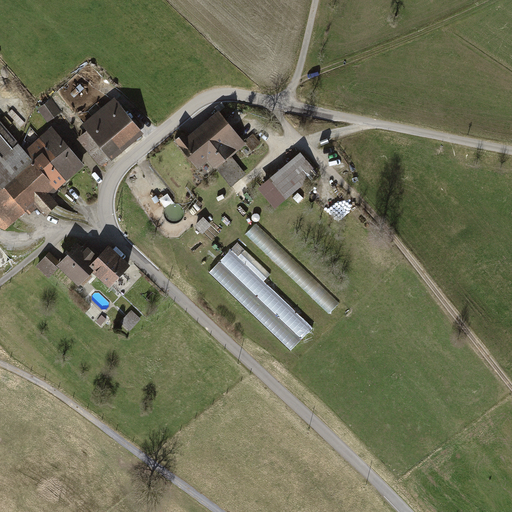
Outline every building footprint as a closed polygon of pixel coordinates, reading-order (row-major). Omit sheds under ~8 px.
[(78,136),(102,165),(144,131),(115,96),(82,123),(87,129),(78,136)] [(39,108),(48,121),(61,112),(51,99),(39,108)] [(184,131),(176,137),(199,165),(208,158),(230,186),(246,173),(232,155),(246,143),(220,110),(188,135),(184,131)] [(0,183),(1,185),(0,185),(0,226),(3,229),(26,209),(29,213),(38,205),(45,213),(58,202),(51,193),(58,187),(25,149),(0,120),(0,183)] [(50,160),(67,180),(85,165),(52,126),(40,136),(56,155),(50,160)] [(56,155),(40,136),(25,149),(58,187),(67,180),(50,160),(56,155)] [(300,152),(268,178),(284,198),(316,172),(300,152)] [(204,216),(195,225),(203,233),(212,224),(204,216)] [(256,224),(246,234),(329,314),(339,303),(256,224)] [(78,284),(93,269),(88,264),(98,254),(85,242),(82,245),(77,241),(58,260),(49,251),(35,265),(48,278),(59,266),(78,284)] [(0,269),(16,256),(4,243),(1,246),(0,244),(0,269)] [(88,264),(93,269),(110,285),(130,264),(109,243),(98,254),(88,264)] [(238,243),(210,271),(290,349),(311,327),(263,281),(270,274),(238,243)] [(140,318),(131,310),(120,322),(129,330),(140,318)]
